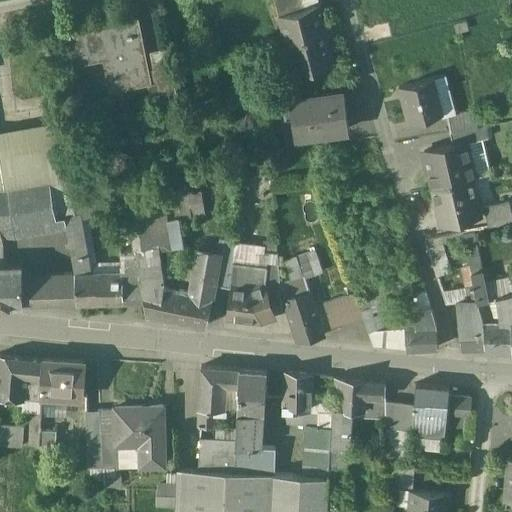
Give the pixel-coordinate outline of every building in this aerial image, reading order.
[(320,5),(286,14),(292,38),(287,39),(296,74),(336,63),(320,5)] [(144,53),(137,18),(71,32),(76,56),(106,50),(113,86),(150,79),(144,53)] [(169,48),(144,53),(150,79),(156,112),(181,107),(169,48)] [(433,78),(400,86),(409,122),(442,113),(433,78)] [(310,85),(280,89),(281,102),(292,100),(292,99),(311,96),(310,85)] [(311,96),(292,99),(292,100),(296,135),(350,128),(345,92),(311,96)] [(475,109),(449,114),(452,131),(479,126),(475,109)] [(0,261),(4,261),(0,243),(0,234),(41,229),(39,220),(65,213),(75,211),(71,190),(59,119),(0,131),(0,261)] [(452,131),(454,144),(468,140),(469,142),(490,137),(487,124),(479,126),(452,131)] [(454,144),(425,151),(433,186),(472,177),(476,176),(469,142),(468,140),(454,144)] [(472,177),(433,186),(441,222),(481,214),(472,177)] [(72,249),(92,245),(87,213),(93,212),(89,187),(71,190),(75,211),(65,213),(72,249)] [(202,191),(190,192),(193,215),(205,214),(202,191)] [(190,192),(176,194),(180,217),(193,215),(190,192)] [(176,194),(162,196),(163,206),(165,206),(167,219),(180,217),(176,194)] [(511,208),(510,200),(485,205),(490,227),(511,222),(511,208)] [(163,206),(145,208),(146,210),(130,212),(132,228),(142,281),(163,288),(164,288),(166,280),(162,247),(172,246),(167,219),(165,206),(163,206)] [(65,213),(39,220),(41,229),(49,279),(51,303),(78,302),(77,272),(72,249),(65,213)] [(96,271),(77,272),(78,302),(144,298),(142,281),(132,228),(120,229),(124,269),(96,271)] [(439,234),(424,238),(436,276),(451,271),(439,234)] [(219,266),(215,286),(230,287),(233,262),(236,240),(224,238),(222,250),(218,266),(219,266)] [(305,270),(299,272),(300,276),(306,274),(330,268),(324,243),(299,249),(305,270)] [(92,245),(72,249),(77,272),(96,271),(92,245)] [(197,262),(191,293),(198,295),(205,263),(218,266),(222,250),(199,248),(198,262),(197,262)] [(511,264),(483,271),(481,263),(480,263),(479,258),(486,256),(485,251),(467,254),(478,300),(479,304),(483,320),(483,321),(511,322),(511,321),(511,264)] [(4,261),(0,261),(0,304),(17,304),(15,280),(14,261),(4,261)] [(268,266),(233,262),(230,287),(226,318),(261,322),(276,317),(272,304),(266,286),(268,266)] [(218,266),(205,263),(198,295),(213,297),(215,286),(219,266),(218,266)] [(280,267),(268,266),(266,286),(272,304),(283,300),(281,279),(280,267)] [(420,273),(358,293),(363,311),(378,306),(425,291),(420,273)] [(281,279),(283,300),(294,338),(324,337),(306,274),(300,276),(281,279)] [(49,279),(15,280),(17,304),(51,303),(49,279)] [(164,288),(163,288),(142,281),(144,298),(147,313),(173,319),(179,291),(164,288)] [(191,293),(179,291),(173,319),(207,326),(213,297),(198,295),(191,293)] [(425,291),(378,306),(386,328),(407,327),(437,325),(426,291),(425,291)] [(358,292),(325,303),(333,328),(365,317),(363,311),(358,293),(358,292)] [(479,304),(459,307),(462,351),(486,350),(483,321),(483,320),(479,304)] [(363,311),(365,317),(375,349),(409,350),(407,327),(386,328),(378,306),(363,311)] [(511,323),(511,322),(483,321),(486,350),(511,350),(511,323)] [(437,325),(407,327),(409,350),(439,348),(437,325)] [(42,360),(0,354),(0,359),(0,398),(42,402),(42,390),(25,388),(26,378),(41,379),(42,360)] [(84,362),(42,360),(41,379),(40,384),(43,390),(43,394),(82,396),(84,362)] [(227,369),(202,367),(201,409),(216,409),(226,409),(226,386),(227,369)] [(240,370),(227,369),(226,386),(239,386),(240,370)] [(268,371),(240,370),(239,386),(238,411),(264,413),(266,413),(268,371)] [(311,375),(286,372),(286,407),(310,408),(311,378),(311,375)] [(336,379),(311,378),(310,408),(286,407),(285,426),(306,427),(333,428),(334,409),(336,379)] [(387,382),(336,379),(334,409),(349,410),(364,411),(365,397),(387,398),(387,382)] [(450,389),(417,385),(416,406),(415,412),(447,415),(448,407),(449,398),(450,389)] [(472,399),(449,398),(448,407),(456,408),(456,415),(471,416),(472,399)] [(416,406),(387,403),(387,427),(388,463),(392,463),(411,465),(413,436),(414,430),(415,412),(416,406)] [(152,405),(144,405),(144,407),(116,407),(117,410),(117,445),(122,445),(122,467),(165,465),(164,406),(152,406),(152,405)] [(216,409),(201,409),(201,425),(216,426),(216,409)] [(349,410),(334,409),(333,428),(332,446),(346,447),(349,410)] [(117,410),(101,411),(103,447),(104,467),(122,467),(122,445),(117,445),(117,410)] [(101,411),(88,411),(89,447),(103,447),(101,411)] [(264,413),(238,411),(237,439),(237,447),(256,448),(262,448),(262,446),(264,413)] [(41,412),(35,412),(34,417),(32,417),(31,445),(40,445),(41,412)] [(447,415),(415,412),(414,430),(413,436),(445,439),(447,415)] [(333,428),(306,427),(304,475),(330,475),(331,457),(332,446),(333,428)] [(237,439),(202,438),(200,470),(236,471),(237,447),(237,439)] [(276,447),(262,446),(262,448),(256,448),(255,472),(275,472),(276,447)] [(346,447),(332,446),(331,457),(348,458),(349,447),(346,447)] [(256,448),(237,447),(236,471),(255,472),(256,448)] [(348,458),(331,457),(330,475),(343,476),(346,476),(348,458)] [(411,465),(392,463),(390,484),(390,488),(410,489),(414,490),(416,466),(411,465)] [(304,475),(275,474),(275,472),(255,472),(236,471),(200,470),(175,469),(174,511),(328,511),(330,475),(304,475)] [(343,476),(330,475),(330,486),(342,487),(343,476)] [(414,490),(410,489),(408,511),(449,511),(451,493),(414,490)]
